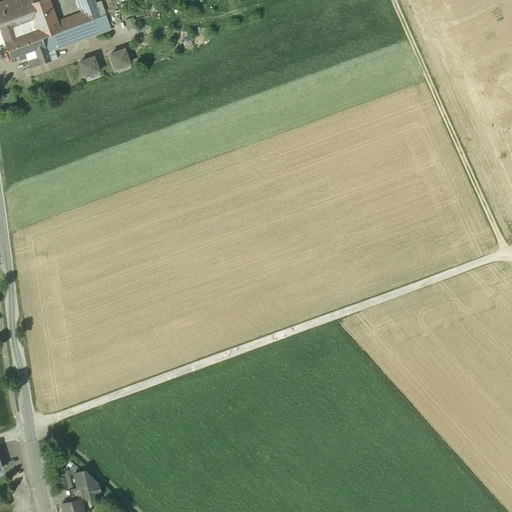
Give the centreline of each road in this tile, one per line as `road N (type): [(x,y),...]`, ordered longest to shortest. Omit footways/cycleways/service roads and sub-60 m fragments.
road 1 (track): [(511,248),(29,434)]
road 2 (tertiary): [(48,511),(0,224)]
road 3 (track): [(393,0),(511,256)]
road 4 (track): [(137,511),(67,446),(50,434),(29,434)]
